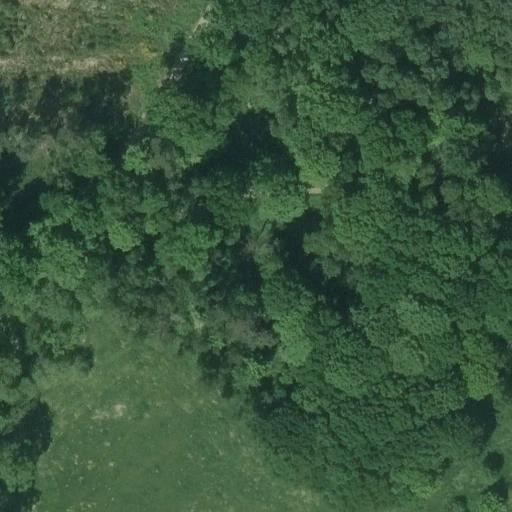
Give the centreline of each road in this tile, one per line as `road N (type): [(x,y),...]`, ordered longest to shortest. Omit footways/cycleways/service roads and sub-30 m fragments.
road 1 (track): [(511,227),(356,192),(295,186),(239,197)]
road 2 (track): [(214,0),(123,154),(82,243)]
road 3 (track): [(239,197),(82,243),(68,259),(0,288)]
road 4 (unknown): [(239,197),(226,72),(273,0)]
